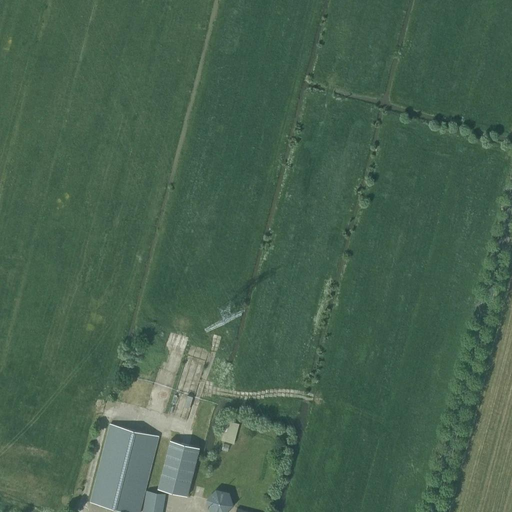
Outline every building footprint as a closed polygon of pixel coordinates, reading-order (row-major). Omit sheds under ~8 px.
[(242,427),(229,423),(222,449),(235,452),(242,427)] [(110,424),(90,502),(130,511),(139,511),(159,436),(110,424)] [(158,488),(187,496),(200,447),(171,440),(158,488)] [(207,499),(211,511),(212,511),(226,511),(233,505),(229,493),(216,490),(207,499)] [(143,511),(164,511),(167,494),(147,491),(143,511)]
